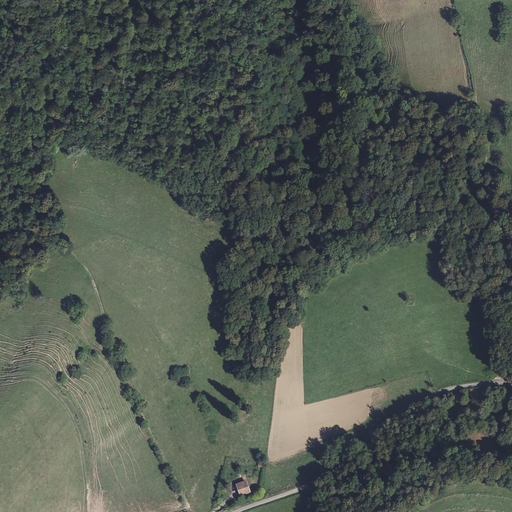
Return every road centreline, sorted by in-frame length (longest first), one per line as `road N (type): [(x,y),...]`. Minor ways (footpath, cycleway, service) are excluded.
road 1 (unclassified): [(235,511),(335,471),(402,408),(468,385),(511,384)]
road 2 (track): [(309,486),(472,463),(511,468)]
